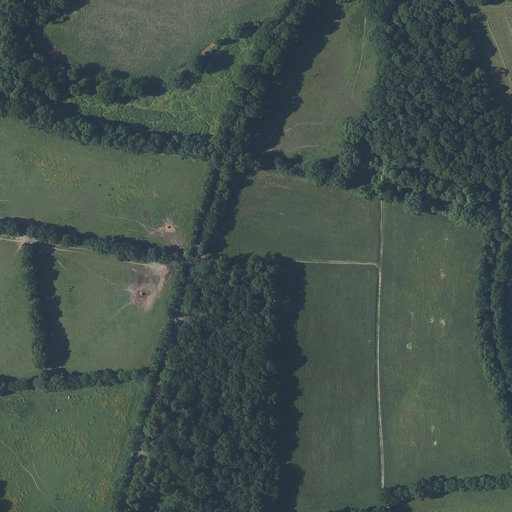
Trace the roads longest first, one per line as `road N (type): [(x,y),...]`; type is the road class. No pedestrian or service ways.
road 1 (track): [(390,511),(382,505),(379,370),(387,187),(510,218),(491,302),(511,400)]
road 2 (unclassified): [(299,0),(262,58),(203,229),(130,511)]
road 3 (track): [(381,265),(197,252)]
